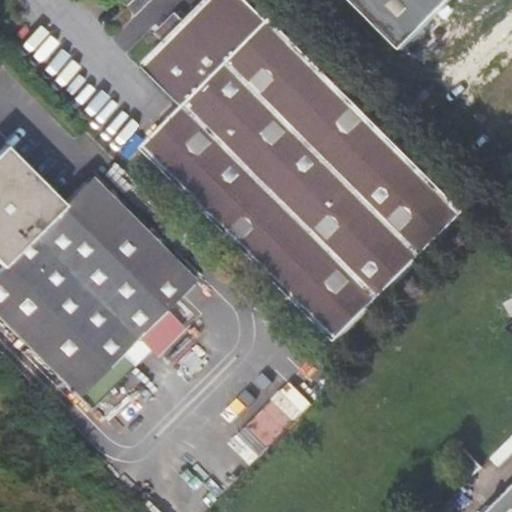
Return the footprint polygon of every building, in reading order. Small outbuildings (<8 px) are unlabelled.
[(192,101),(149,142),(343,335),(474,206),(266,0),(207,0),(150,57),(192,101)] [(364,0),(405,40),(445,0),(364,0)] [(7,139),(0,145),(0,313),(77,391),(194,274),(90,169),(64,195),(7,139)] [(254,420),(275,439),(302,410),(282,391),(254,420)] [(99,511),(0,412),(0,511),(99,511)] [(511,511),(511,488),(487,511),(511,511)]
